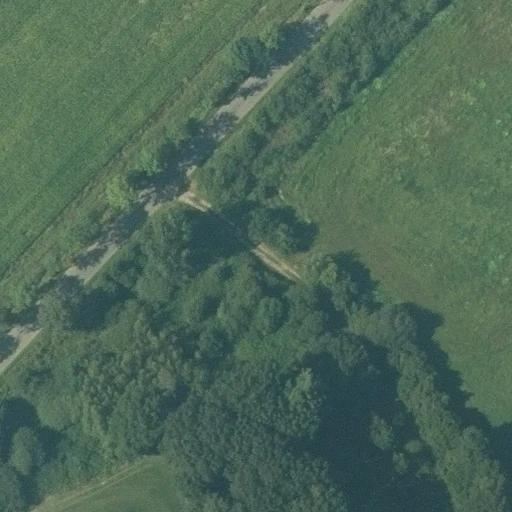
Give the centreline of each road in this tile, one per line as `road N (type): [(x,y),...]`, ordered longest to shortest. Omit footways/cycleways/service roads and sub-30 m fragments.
road 1 (unclassified): [(339,0),(0,358)]
road 2 (track): [(456,511),(371,359),(327,308),(166,183)]
